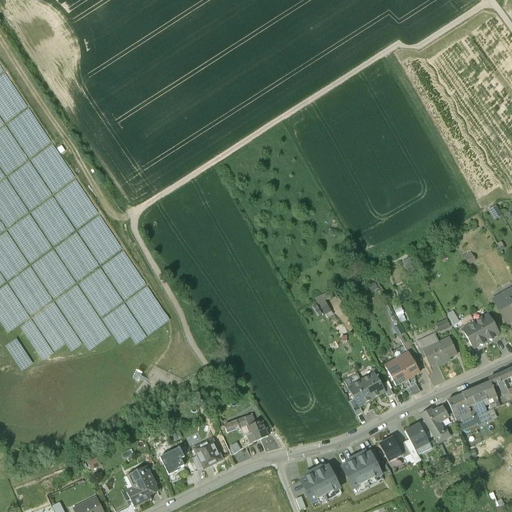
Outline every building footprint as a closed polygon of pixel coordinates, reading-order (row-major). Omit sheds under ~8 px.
[(484,224),(489,235),(498,231),(493,220),(484,224)] [(506,237),(511,234),(511,224),(503,228),(506,237)] [(511,301),(491,313),(503,333),(511,328),(511,329),(511,301)] [(325,306),(314,311),(322,328),(333,323),(325,306)] [(451,340),(458,338),(452,324),(446,326),(451,340)] [(485,328),(472,336),(483,354),(485,352),(489,353),(490,350),(495,346),(485,328)] [(472,336),(460,343),(471,361),(476,358),(480,359),(481,355),(483,354),(472,336)] [(410,360),(402,347),(397,350),(405,363),(410,360)] [(448,351),(421,364),(428,379),(435,376),(436,378),(445,374),(444,372),(455,367),(448,351)] [(417,384),(406,365),(395,372),(406,391),(412,388),(417,384)] [(395,372),(383,379),(395,398),(399,395),(403,402),(405,401),(410,398),(406,391),(395,372)] [(511,380),(486,392),(487,395),(489,400),(495,398),(494,396),(499,394),(509,389),(509,390),(511,388),(511,380)] [(373,385),(360,392),(370,411),(383,404),(383,403),(380,397),(373,385)] [(412,388),(406,391),(410,398),(414,395),(412,388)] [(370,411),(360,392),(346,400),(353,411),(357,419),(358,418),(370,411)] [(392,406),(385,394),(380,397),(383,403),(383,404),(386,409),(392,406)] [(499,394),(494,396),(495,398),(500,409),(505,406),(504,404),(499,394)] [(419,404),(414,395),(410,398),(405,401),(409,408),(419,404)] [(487,395),(460,407),(466,420),(472,418),(479,415),(481,419),(486,417),(485,414),(490,412),(493,410),(489,400),(487,395)] [(500,409),(498,410),(501,417),(509,414),(505,406),(500,409)] [(460,407),(446,413),(451,426),(457,424),(459,427),(464,424),(463,421),(466,420),(460,407)] [(353,411),(348,414),(355,427),(361,423),(358,418),(357,419),(353,411)] [(479,415),(472,418),(475,427),(477,426),(483,424),(481,419),(479,415)] [(431,425),(429,422),(420,427),(431,446),(437,455),(446,449),(445,449),(447,447),(443,440),(441,441),(437,435),(446,429),(441,420),(437,422),(437,421),(431,425)] [(483,424),(477,426),(481,434),(486,432),(484,425),(483,426),(483,424)] [(238,440),(235,432),(223,437),(226,445),(238,440)] [(260,433),(247,439),(253,453),(266,448),(260,433)] [(417,435),(403,442),(413,462),(427,455),(417,435)] [(390,449),(378,456),(387,474),(400,467),(390,449)] [(210,453),(200,458),(200,460),(193,463),(196,469),(202,480),(202,481),(210,477),(209,475),(219,470),(210,453)] [(233,464),(240,461),(236,454),(229,457),(233,464)] [(408,466),(402,454),(397,456),(403,469),(408,466)] [(177,461),(157,472),(166,490),(186,479),(177,461)] [(368,468),(341,482),(351,502),(378,488),(368,468)] [(388,478),(403,472),(402,468),(386,474),(388,478)] [(196,469),(191,472),(196,483),(202,480),(196,469)] [(196,483),(191,472),(185,475),(190,486),(196,483)] [(145,479),(131,486),(136,498),(126,503),(129,511),(143,511),(148,510),(145,503),(154,498),(145,479)] [(319,511),(339,502),(329,482),(300,496),(308,511),(319,511)]
